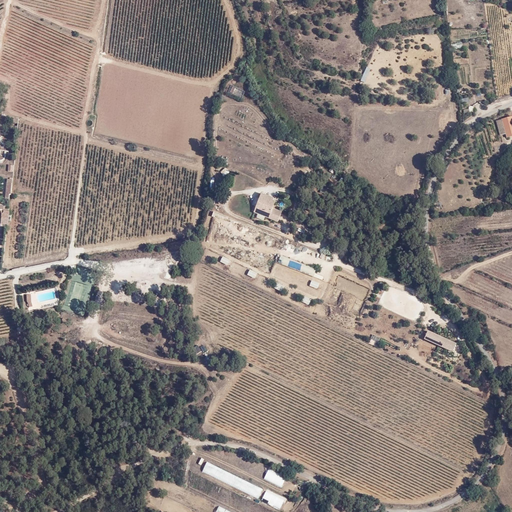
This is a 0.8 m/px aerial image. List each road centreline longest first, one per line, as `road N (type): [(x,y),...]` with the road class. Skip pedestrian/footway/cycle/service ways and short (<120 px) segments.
road 1 (unclassified): [(511,102),(471,123),(435,170),(427,217),(431,259),(498,393),(498,438),(470,485),(427,508),(383,510),(223,443),(172,447)]
road 2 (track): [(13,511),(40,480),(0,368)]
road 3 (track): [(172,447),(58,511)]
